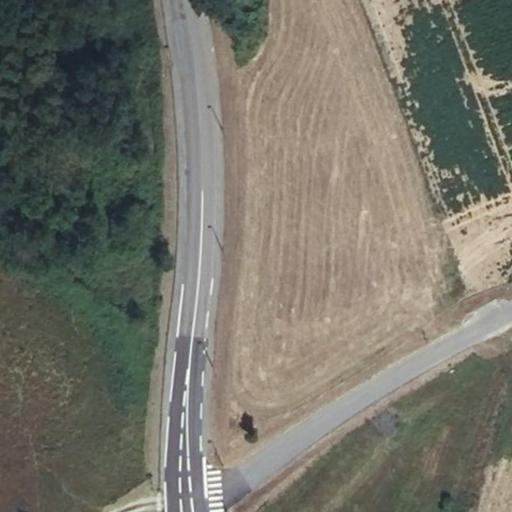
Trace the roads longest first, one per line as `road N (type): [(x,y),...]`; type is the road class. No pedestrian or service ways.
road 1 (tertiary): [(182,503),(199,236),(199,136),(183,0)]
road 2 (unclassified): [(182,503),(213,496),(511,304)]
